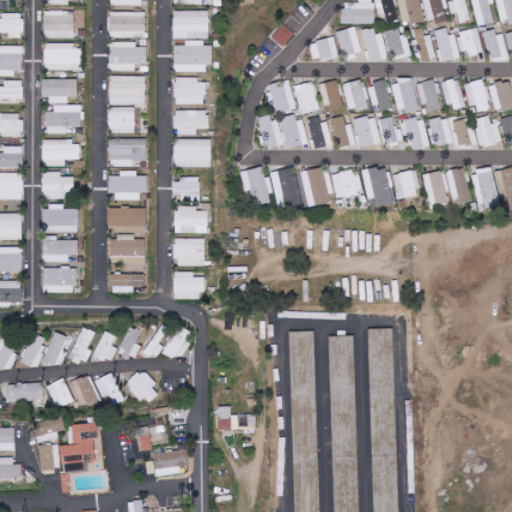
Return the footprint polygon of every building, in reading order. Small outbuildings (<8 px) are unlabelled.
[(343,24),(375,24),(374,0),(359,0),(359,3),(343,3),(343,24)] [(378,0),(381,23),(398,21),(395,0),(378,0)] [(399,0),(403,24),(425,21),(421,0),(399,0)] [(449,21),(445,0),(424,0),(428,24),(449,21)] [(458,13),(460,23),(471,21),(466,0),(450,0),(454,14),(458,13)] [(495,23),(490,0),(473,0),(478,26),(495,23)] [(511,0),(498,0),(501,24),(511,22),(511,0)] [(74,11),(45,11),(45,38),(75,38),(74,11)] [(210,39),(209,11),(174,11),(174,39),(210,39)] [(146,38),(146,12),(110,12),(110,39),(146,38)] [(0,19),(0,32),(10,33),(9,38),(23,38),(23,14),(3,13),(3,19),(0,19)] [(272,38),(283,47),(295,34),(283,24),(272,38)] [(344,58),(363,53),(357,27),(337,32),(344,58)] [(425,36),(423,28),(415,30),(417,39),(413,40),(417,61),(436,58),(432,35),(425,36)] [(484,54),(479,28),(461,32),(466,58),(484,54)] [(491,60),(508,56),(501,28),(484,32),(491,60)] [(401,36),(400,29),(386,31),(391,60),(412,56),(408,35),(401,36)] [(450,39),(448,29),(438,31),(442,59),(460,57),(457,38),(450,39)] [(376,35),(375,30),(365,32),(369,59),(387,57),(384,34),(376,35)] [(313,60),(339,57),(336,38),(311,41),(313,60)] [(207,72),(207,65),(213,65),(213,45),(205,45),(205,41),(186,41),(187,46),(175,46),(175,72),(207,72)] [(147,48),(137,48),(137,42),(110,43),(110,71),(136,70),(136,64),(148,64),(147,48)] [(46,70),(81,71),(81,49),(74,49),(74,43),(46,43),(46,70)] [(15,71),(23,71),(24,46),(0,45),(0,76),(15,77),(15,71)] [(146,105),(146,77),(111,77),(110,104),(146,105)] [(206,83),(199,83),(199,78),(176,78),(176,105),(206,105),(206,83)] [(78,79),(43,80),(43,98),(50,97),(50,104),(69,104),(69,97),(78,97),(78,79)] [(398,113),(418,110),(413,79),(393,82),(398,113)] [(443,109),(436,79),(417,84),(423,105),(428,104),(431,112),(443,109)] [(467,107),(459,79),(443,83),(451,111),(467,107)] [(349,112),(369,108),(365,80),(345,83),(349,112)] [(478,112),(491,110),(486,80),(466,83),(469,107),(477,105),(478,112)] [(0,99),(24,99),(24,81),(5,81),(5,87),(0,86),(0,99)] [(296,109),(291,81),(271,85),(277,113),(296,109)] [(331,105),(332,110),(343,108),(340,81),(321,84),(324,106),(331,105)] [(380,105),(381,112),(394,109),(387,81),(369,86),(374,106),(380,105)] [(491,85),(495,112),(511,109),(511,81),(511,82),(491,85)] [(321,109),(313,82),(295,87),(302,114),(321,109)] [(47,134),(68,134),(68,127),(83,127),(83,106),(55,105),(55,112),(48,112),(47,134)] [(136,106),(110,106),(110,134),(135,134),(136,106)] [(209,110),(176,111),(176,136),(198,135),(197,129),(209,129),(209,110)] [(22,114),(0,114),(0,136),(22,136),(22,114)] [(310,144),(304,120),(297,121),(296,115),(280,118),(279,117),(258,122),(264,146),(286,141),(288,149),(310,144)] [(328,121),(321,122),(320,116),(309,118),(315,149),(333,146),(328,121)] [(503,142),(498,123),(491,125),(489,116),(475,120),(482,148),(503,142)] [(511,116),(501,119),(508,147),(511,146),(511,116)] [(347,125),(345,117),(333,119),(338,147),(356,144),(353,124),(347,125)] [(381,119),(386,146),(405,142),(402,127),(395,128),(393,117),(381,119)] [(430,120),(435,146),(453,143),(449,117),(430,120)] [(406,121),(411,148),(430,144),(425,118),(406,121)] [(460,148),(477,144),(472,118),(454,122),(460,148)] [(147,139),(110,140),(110,167),(133,167),(133,161),(147,161),(147,139)] [(212,140),(175,140),(175,167),(212,167),(212,140)] [(80,141),(44,141),(44,167),(66,167),(66,160),(80,160),(80,141)] [(5,154),(0,153),(0,167),(24,169),(24,147),(5,146),(5,154)] [(368,199),(377,198),(378,207),(395,204),(389,167),(363,171),(368,199)] [(245,196),(254,195),(255,206),(271,203),(270,194),(273,194),(271,177),(265,178),(264,168),(242,171),(245,196)] [(285,199),(286,208),(303,204),(295,168),(271,173),(277,201),(285,199)] [(308,207),(331,204),(330,195),(334,194),(330,168),(303,172),(308,207)] [(466,168),(448,171),(453,205),(471,202),(466,168)] [(473,172),(482,211),(501,206),(493,168),(473,172)] [(502,198),(507,196),(510,207),(511,206),(511,168),(495,173),(502,198)] [(148,193),(148,176),(136,176),(136,171),(121,172),(121,176),(109,177),(110,193),(116,193),(116,200),(141,200),(141,193),(148,193)] [(336,199),(363,197),(361,171),(334,173),(336,199)] [(425,174),(429,206),(450,203),(446,171),(425,174)] [(62,172),(44,172),(44,200),(73,199),(73,177),(62,177),(62,172)] [(397,199),(420,197),(417,172),(395,174),(397,199)] [(23,173),(0,173),(0,199),(24,199),(23,173)] [(201,199),(201,179),(174,179),(174,194),(182,194),(182,199),(201,199)] [(79,209),(65,209),(65,207),(44,206),(43,232),(79,233),(79,209)] [(109,233),(147,233),(147,209),(109,208),(109,233)] [(176,208),(176,233),(208,234),(208,211),(198,211),(198,208),(176,208)] [(0,239),(23,239),(23,214),(0,214),(0,239)] [(79,240),(57,241),(57,236),(44,236),(44,262),(69,262),(69,256),(79,255),(79,240)] [(206,239),(175,239),(176,266),(206,266),(206,239)] [(0,272),(23,272),(23,247),(0,247),(0,272)] [(77,269),(45,268),(44,293),(77,293),(77,269)] [(204,299),(204,278),(195,278),(195,272),(175,272),(175,300),(204,299)] [(145,274),(112,275),(112,293),(134,292),(134,286),(145,286),(145,274)] [(0,302),(22,304),(22,282),(0,280),(0,302)] [(142,346),(137,344),(142,331),(130,326),(121,353),(137,359),(142,346)] [(375,511),(370,328),(394,326),(400,511),(375,511)] [(88,365),(93,351),(89,350),(96,332),(82,327),(71,359),(88,365)] [(160,344),(168,331),(161,327),(145,352),(157,359),(164,347),(160,344)] [(192,345),(186,341),(191,333),(182,327),(164,353),(173,360),(177,354),(183,358),(192,345)] [(296,511),(290,330),(315,329),(320,511),(296,511)] [(118,348),(113,347),(117,336),(104,332),(96,356),(114,362),(118,348)] [(64,351),(69,338),(55,333),(44,361),(63,367),(68,353),(64,351)] [(39,368),(47,339),(32,334),(23,363),(39,368)] [(335,511),(330,335),(354,334),(359,511),(335,511)] [(19,356),(12,352),(16,344),(3,337),(0,342),(0,366),(11,372),(19,356)] [(160,392),(144,370),(126,382),(142,405),(160,392)] [(103,398),(110,395),(114,406),(125,401),(114,373),(96,381),(103,398)] [(101,402),(91,375),(72,382),(82,409),(101,402)] [(47,386),(58,408),(75,400),(64,379),(47,386)] [(44,400),(44,383),(8,385),(8,402),(44,400)] [(239,430),(239,416),(232,416),(232,407),(219,407),(219,431),(239,430)] [(256,431),(257,415),(242,415),(241,430),(256,431)] [(61,446),(62,463),(95,461),(94,439),(99,439),(99,424),(73,425),(74,445),(61,446)] [(15,429),(0,429),(0,450),(16,450),(15,429)] [(55,434),(49,434),(49,430),(38,430),(39,441),(55,440),(55,434)] [(60,445),(40,446),(41,472),(61,471),(60,445)] [(189,467),(188,452),(155,453),(156,476),(181,475),(181,467),(189,467)] [(0,479),(20,479),(20,464),(14,464),(14,458),(0,458),(0,479)] [(66,471),(87,472),(88,463),(66,463),(66,471)] [(144,501),(135,501),(135,511),(150,511),(150,508),(144,509),(144,501)]
